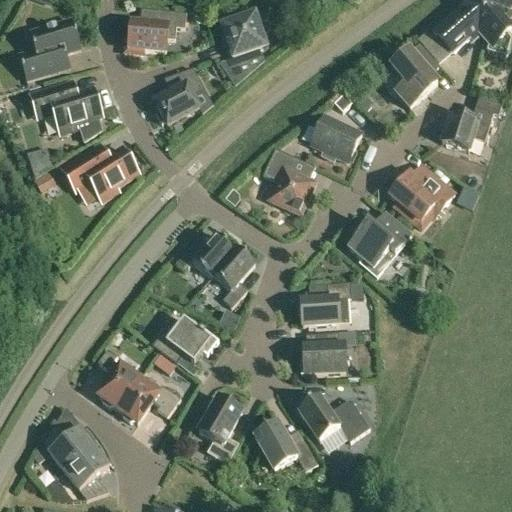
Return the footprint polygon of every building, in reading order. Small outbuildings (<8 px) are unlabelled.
[(452,56),(470,41),(473,43),(480,37),(489,47),(487,55),(506,61),(511,42),(508,38),(511,33),(511,18),(507,13),(511,8),(511,0),(474,0),(434,35),(452,56)] [(185,32),(186,17),(141,12),(140,28),(131,27),(129,40),(125,40),(124,56),(144,58),(145,54),(166,56),(167,43),(175,43),(176,31),(185,32)] [(260,53),(266,51),(255,18),(222,29),(233,62),(220,67),(235,90),(235,91),(264,65),(260,53)] [(26,84),(49,77),(69,70),(65,57),(80,52),(72,25),(58,29),(54,27),(46,29),(44,33),(30,38),(35,55),(19,60),(26,84)] [(425,52),(434,44),(427,36),(418,44),(425,52)] [(410,113),(437,89),(428,79),(439,70),(420,49),(410,58),(408,57),(392,72),(406,88),(396,98),(410,113)] [(170,80),(178,94),(155,106),(159,114),(155,116),(162,128),(166,126),(167,129),(199,112),(192,98),(204,92),(193,72),(170,80)] [(54,92),(31,99),(38,121),(54,117),(60,138),(79,132),(84,146),(102,134),(98,122),(101,121),(93,93),(76,98),(73,86),(54,92)] [(334,107),(342,116),(352,106),(344,97),(334,107)] [(469,155),(473,142),(484,146),(493,118),(498,119),(502,107),(478,100),(471,124),(451,118),(442,147),(469,155)] [(325,119),(311,149),(323,155),(322,159),(333,165),(335,160),(348,166),(361,136),(325,119)] [(183,132),(179,124),(173,128),(177,136),(183,132)] [(122,153),(108,162),(100,150),(63,173),(76,195),(90,186),(102,205),(118,195),(116,191),(137,178),(122,153)] [(268,204),(293,216),(304,211),(315,187),(291,176),(297,162),(275,152),(263,179),(276,186),(268,204)] [(431,214),(439,205),(445,210),(455,198),(421,170),(413,180),(409,177),(390,200),(398,207),(395,210),(421,233),(434,217),(431,214)] [(49,176),(36,183),(43,195),(55,188),(49,176)] [(225,203),(235,210),(239,204),(239,198),(233,193),(225,203)] [(361,267),(376,280),(411,239),(385,217),(372,233),(368,229),(348,252),(363,264),(361,267)] [(236,252),(234,255),(216,239),(200,257),(191,249),(175,267),(185,275),(193,267),(211,283),(213,280),(213,279),(237,252),(236,252)] [(213,279),(213,280),(231,295),(223,304),(232,312),(248,294),(239,286),(255,268),(237,252),(213,279)] [(327,288),(328,304),(301,306),(301,309),(297,312),(298,318),(302,320),(302,330),(339,328),(339,327),(349,326),(347,303),(351,303),(350,286),(327,288)] [(228,314),(222,327),(234,333),(240,320),(228,314)] [(152,350),(177,369),(183,360),(194,368),(203,356),(207,359),(218,344),(205,334),(203,336),(201,335),(201,336),(184,323),(171,339),(164,334),(152,350)] [(301,379),(345,377),(344,349),(339,349),(338,337),(324,338),(324,350),(304,351),(304,366),(300,366),(301,379)] [(114,411),(118,414),(140,383),(114,365),(117,360),(108,353),(98,367),(113,378),(98,400),(101,402),(102,407),(109,412),(114,411)] [(140,383),(118,414),(122,417),(123,421),(130,426),(134,426),(137,428),(153,406),(159,411),(156,415),(166,422),(180,402),(162,389),(157,396),(140,383)] [(370,433),(350,403),(330,417),(319,400),(298,414),(319,446),(340,431),(350,446),(370,433)] [(207,456),(227,468),(238,448),(227,441),(242,416),(219,402),(199,436),(214,445),(207,456)] [(318,469),(303,443),(291,449),(278,427),(254,440),(274,475),(297,462),(305,476),(318,469)] [(64,476),(94,453),(79,434),(67,444),(55,428),(42,448),(64,476)] [(109,471),(94,453),(64,476),(87,504),(108,496),(97,481),(109,471)]
